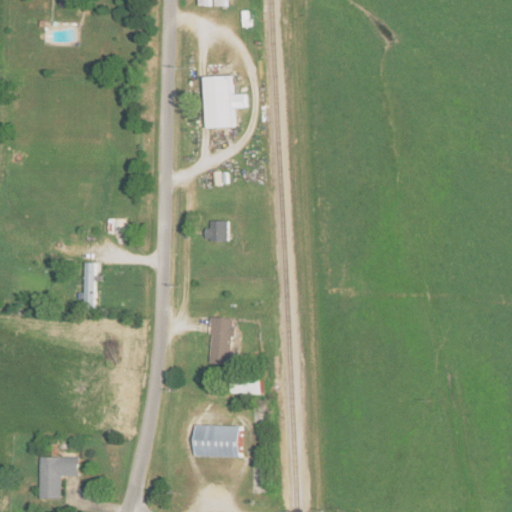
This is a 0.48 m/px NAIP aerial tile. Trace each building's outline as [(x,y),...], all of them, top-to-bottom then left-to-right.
[(208,76),(210,127),(236,126),(236,108),(248,107),(247,93),(235,94),(234,75),(208,76)] [(206,239),(228,240),(229,220),(211,220),(211,227),(206,227),(206,239)] [(84,309),(95,310),(97,263),(86,262),(84,309)] [(234,365),(236,318),(213,317),(211,363),(234,365)] [(264,393),(263,374),(234,374),(234,394),(264,393)] [(244,426),(198,424),(197,456),(243,457),(244,426)] [(80,457),(40,457),(41,498),(62,498),(62,476),(80,476),(80,457)]
